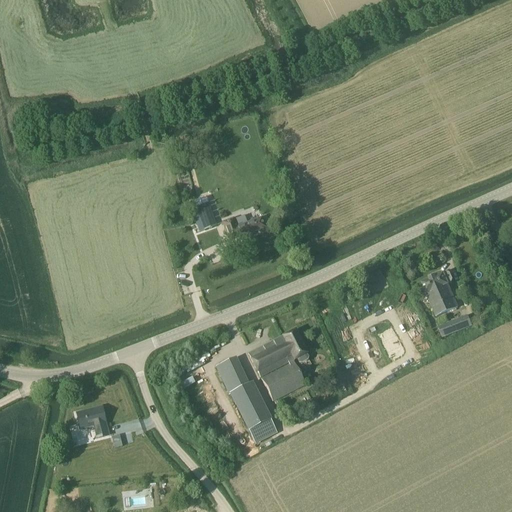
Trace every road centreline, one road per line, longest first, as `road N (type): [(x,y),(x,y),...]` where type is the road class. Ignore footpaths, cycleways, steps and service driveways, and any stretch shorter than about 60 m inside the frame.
road 1 (tertiary): [(134,353),(511,187)]
road 2 (unclassified): [(228,511),(155,419),(134,353)]
road 3 (tertiary): [(0,374),(52,379),(134,353)]
